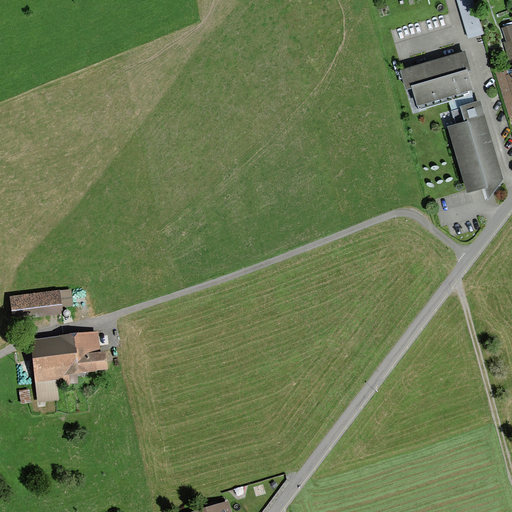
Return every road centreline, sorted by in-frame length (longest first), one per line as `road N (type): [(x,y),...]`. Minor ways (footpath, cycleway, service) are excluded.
road 1 (residential): [(511,202),(273,511)]
road 2 (track): [(456,275),(511,477)]
